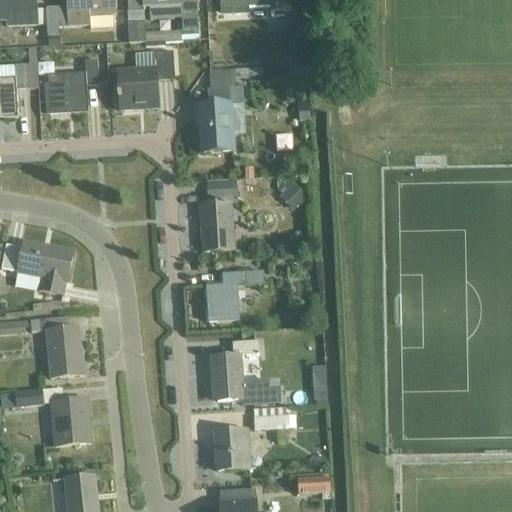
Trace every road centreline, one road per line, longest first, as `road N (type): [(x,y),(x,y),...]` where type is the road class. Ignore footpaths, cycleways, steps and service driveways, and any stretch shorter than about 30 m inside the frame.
road 1 (residential): [(179,511),(189,495),(166,142),(0,150)]
road 2 (residential): [(0,201),(59,212),(98,234),(125,275),(131,353)]
road 3 (residential): [(125,511),(110,368),(131,353)]
road 4 (residential): [(131,353),(158,511)]
